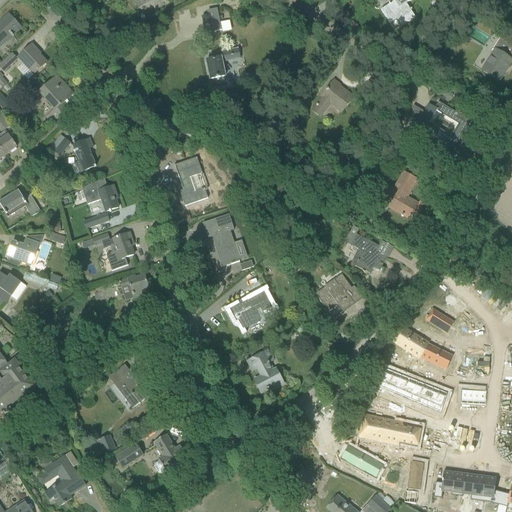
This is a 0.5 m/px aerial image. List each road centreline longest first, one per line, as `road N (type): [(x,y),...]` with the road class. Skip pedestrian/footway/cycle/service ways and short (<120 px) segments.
road 1 (tertiary): [(239,447),(220,420),(112,99),(42,0)]
road 2 (residential): [(239,447),(349,361),(430,263)]
road 3 (residential): [(511,471),(486,466),(498,333),(430,263)]
road 4 (residential): [(430,263),(511,128)]
road 5 (residential): [(428,91),(312,0)]
road 6 (residential): [(134,511),(239,447)]
